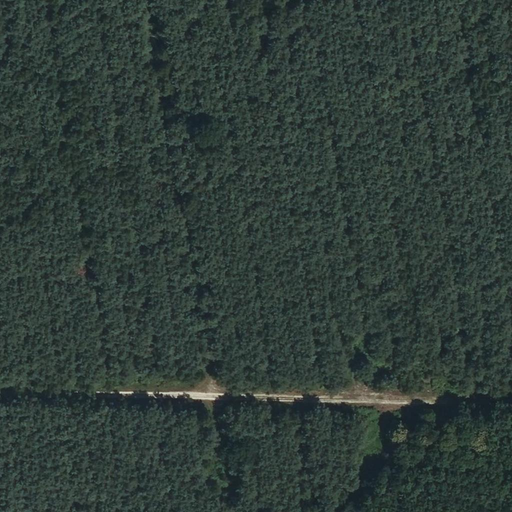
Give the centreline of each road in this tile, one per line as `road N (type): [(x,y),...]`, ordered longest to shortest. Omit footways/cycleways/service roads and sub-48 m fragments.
road 1 (track): [(511,403),(0,396)]
road 2 (track): [(147,0),(221,399)]
